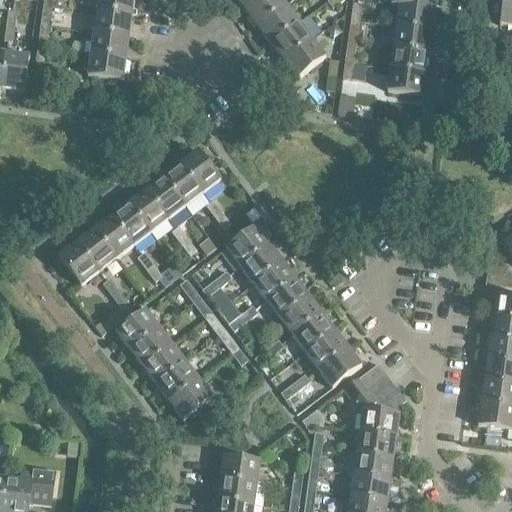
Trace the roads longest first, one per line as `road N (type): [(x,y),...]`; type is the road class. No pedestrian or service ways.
road 1 (residential): [(437,376),(449,269),(409,254),(390,265),(379,289),(399,333),(417,350)]
road 2 (residential): [(470,511),(425,452),(437,376)]
